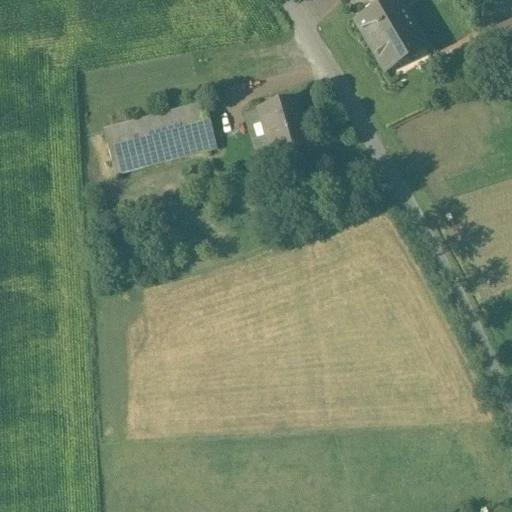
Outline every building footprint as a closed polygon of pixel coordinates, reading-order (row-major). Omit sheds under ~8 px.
[(379,10),(355,24),(384,74),(424,50),(399,7),(395,0),(379,10)] [(372,0),(379,10),(395,0),(399,7),(410,0),(372,0)] [(511,22),(484,35),(488,43),(494,55),(498,65),(511,58),(511,22)] [(488,43),(472,50),(478,62),(494,55),(488,43)] [(294,100),(258,111),(270,156),(307,145),(302,125),(301,125),(294,102),(295,102),(294,100)] [(203,106),(103,133),(114,177),(178,160),(174,147),(211,137),(203,106)]
